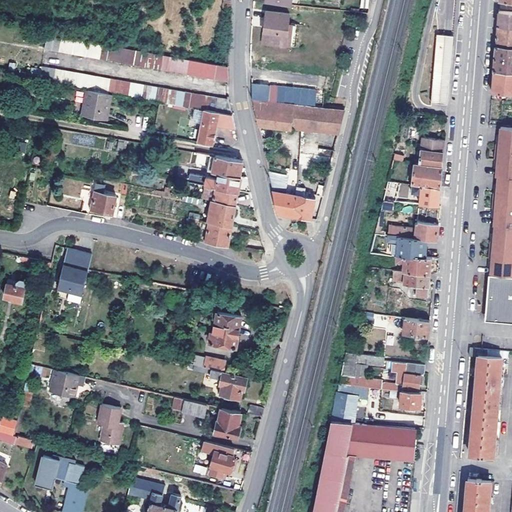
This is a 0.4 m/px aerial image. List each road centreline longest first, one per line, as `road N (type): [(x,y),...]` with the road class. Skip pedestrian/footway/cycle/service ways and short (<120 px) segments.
road 1 (secondary): [(476,0),(432,511)]
road 2 (residential): [(0,238),(27,241),(65,223),(249,273),(284,263)]
road 3 (residential): [(307,248),(322,230),(379,0)]
road 4 (residential): [(287,245),(266,214),(241,105),(241,0)]
road 5 (residential): [(245,511),(304,297),(299,268)]
